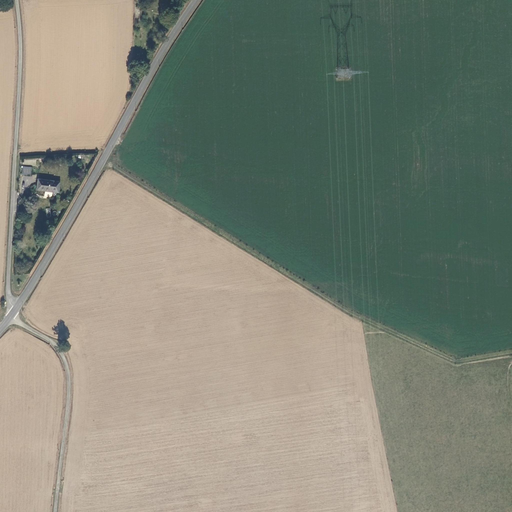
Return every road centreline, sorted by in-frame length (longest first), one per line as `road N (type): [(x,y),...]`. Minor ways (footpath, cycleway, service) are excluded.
road 1 (tertiary): [(15,309),(196,0)]
road 2 (unclassified): [(17,0),(8,292),(15,309)]
road 3 (unclassified): [(10,316),(56,346),(67,369),(55,511)]
